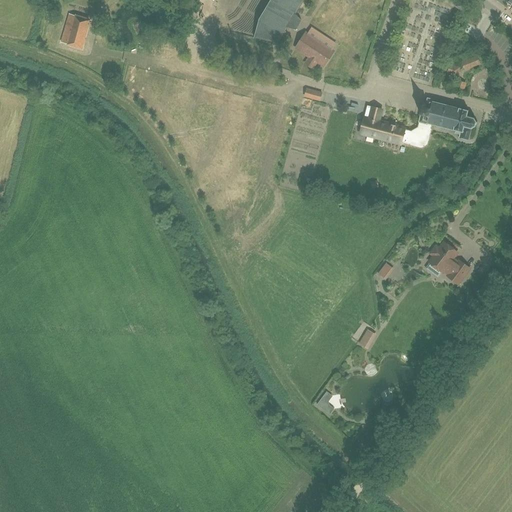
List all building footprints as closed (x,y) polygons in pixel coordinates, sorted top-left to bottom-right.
[(254,37),(278,43),(287,26),(296,29),(302,20),(296,13),(303,0),(270,0),(259,18),(254,37)] [(460,0),(456,6),(462,10),(466,5),(460,0)] [(89,23),(69,18),(62,42),(81,48),(89,23)] [(324,68),(335,51),(305,31),(294,48),(308,58),(304,64),(313,70),(317,64),(324,68)] [(456,39),(447,36),(445,43),(454,46),(456,39)] [(306,88),(304,97),(320,101),(322,92),(306,88)] [(419,124),(420,124),(418,130),(412,132),(405,130),(401,143),(421,148),(427,145),(431,129),(430,128),(431,124),(435,125),(435,127),(436,127),(436,126),(440,127),(440,128),(441,128),(441,127),(445,128),(445,129),(445,130),(446,128),(455,131),(455,134),(459,135),(458,138),(468,141),(471,130),(471,129),(474,127),(475,128),(476,128),(475,127),(476,123),(477,123),(477,122),(476,123),(474,119),(475,119),(474,118),(473,119),(467,117),(468,112),(469,111),(468,111),(467,111),(460,109),(460,108),(459,108),(459,109),(451,107),(451,106),(450,105),(450,107),(442,105),(442,103),(441,104),(433,102),(434,100),(427,99),(426,104),(425,104),(423,105),(421,116),(419,124)] [(400,144),(401,143),(405,130),(405,128),(378,121),(382,109),(367,105),(360,133),(400,144)] [(428,262),(429,263),(425,268),(438,278),(442,272),(443,273),(444,271),(448,274),(447,276),(458,284),(470,269),(458,261),(454,266),(452,264),(452,263),(452,261),(457,253),(443,242),(439,248),(436,246),(430,254),(433,256),(428,262)] [(377,335),(367,329),(359,344),(368,349),(377,335)] [(332,396),(326,392),(316,405),(330,415),(334,409),(329,405),(329,401),(332,396)]
